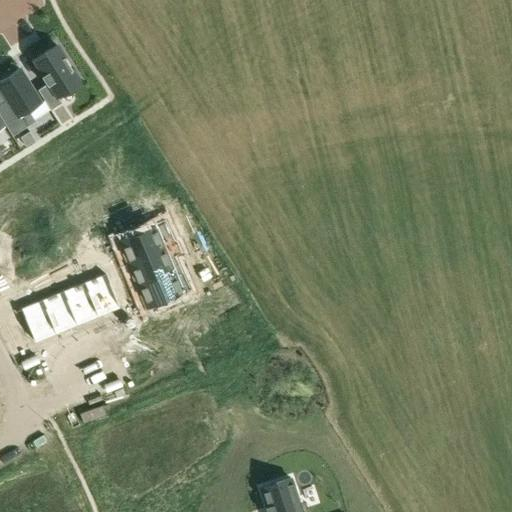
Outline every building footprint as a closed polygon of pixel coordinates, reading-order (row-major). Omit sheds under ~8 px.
[(56,44),(32,59),(47,83),(37,89),(50,110),(61,103),(57,96),(79,82),(56,44)] [(0,88),(6,99),(0,102),(0,116),(12,136),(35,121),(28,110),(40,102),(19,68),(0,79),(0,88)] [(35,140),(29,131),(20,137),(25,146),(35,140)] [(174,244),(165,222),(118,241),(128,264),(176,244),(176,243),(174,244)] [(175,236),(178,243),(185,240),(187,239),(184,232),(175,236)] [(188,247),(185,240),(178,243),(176,244),(179,251),(188,247)] [(178,268),(173,255),(180,252),(179,251),(176,244),(128,264),(136,285),(178,268)] [(87,259),(84,251),(73,256),(76,264),(87,259)] [(76,264),(73,256),(62,260),(65,268),(76,264)] [(45,277),(42,268),(31,273),(34,281),(45,277)] [(187,290),(178,268),(136,285),(146,307),(187,290)] [(106,272),(83,281),(98,317),(120,307),(106,272)] [(34,281),(31,273),(20,278),(23,286),(34,281)] [(196,291),(205,287),(202,280),(193,284),(196,291)] [(98,317),(83,281),(62,290),(77,325),(98,317)] [(77,325),(62,290),(41,298),(56,334),(77,325)] [(56,334),(41,298),(19,308),(34,343),(56,334)] [(301,511),(290,477),(260,488),(266,507),(264,507),(265,511),(301,511)]
